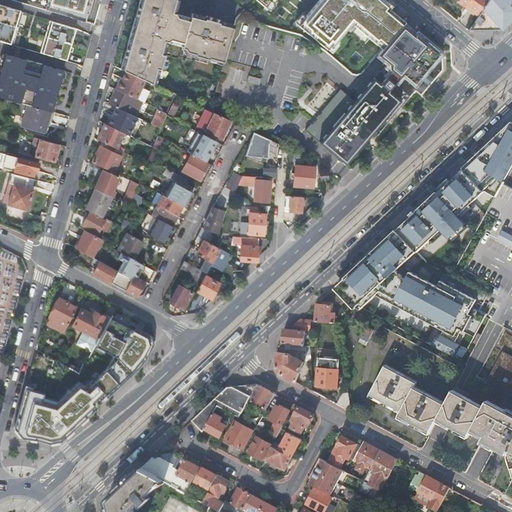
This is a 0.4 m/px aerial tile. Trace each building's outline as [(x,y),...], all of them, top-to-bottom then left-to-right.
[(45,0),(44,8),(83,20),(87,0),(45,0)] [(145,81),(155,86),(157,77),(159,69),(163,70),(167,55),(163,54),(161,54),(162,47),(165,46),(166,42),(167,41),(171,40),(183,43),(182,47),(181,48),(187,50),(188,53),(195,55),(194,58),(208,62),(209,59),(223,62),(233,25),(219,21),(220,20),(205,16),(205,17),(204,20),(198,18),(196,15),(191,13),(190,18),(189,21),(177,18),(175,14),(172,13),(174,6),(177,5),(178,0),(142,0),(141,5),(139,4),(135,18),(137,19),(135,26),(138,28),(136,33),(134,32),(130,46),(128,45),(124,60),(126,61),(123,71),(125,72),(145,81)] [(391,6),(383,0),(255,0),(268,11),(276,0),(316,0),(296,26),(328,54),(351,26),(371,41),(373,37),(386,46),(403,25),(387,12),(391,6)] [(459,0),(458,1),(479,16),(489,0),(459,0)] [(511,0),(489,0),(479,16),(469,31),(501,30),(511,19),(511,0)] [(0,41),(10,45),(20,11),(0,4),(0,41)] [(135,18),(128,45),(130,46),(134,32),(136,33),(138,28),(135,26),(137,19),(135,18)] [(40,53),(67,61),(76,29),(49,21),(40,53)] [(386,46),(379,55),(390,64),(383,73),(380,70),(354,101),(349,96),(341,89),(336,95),(335,97),(327,106),(325,108),(321,113),(305,131),(346,166),(366,142),(371,136),(372,137),(375,139),(416,91),(421,96),(443,70),(443,51),(419,31),(415,35),(403,25),(386,46)] [(184,56),(194,58),(195,55),(188,53),(187,50),(181,48),(181,49),(184,56)] [(5,55),(0,72),(0,97),(28,106),(52,112),(58,89),(63,71),(5,55)] [(142,88),(145,81),(125,72),(122,79),(119,84),(118,84),(115,89),(137,99),(142,88)] [(151,91),(142,88),(137,99),(143,102),(145,103),(151,91)] [(341,89),(349,96),(349,95),(341,88),(336,93),(336,95),(341,89)] [(137,99),(115,89),(109,104),(136,117),(143,102),(137,99)] [(326,104),(327,106),(335,97),(333,97),(326,104)] [(173,103),(167,114),(173,118),(179,106),(173,103)] [(46,134),(52,112),(28,106),(24,119),(21,127),(46,134)] [(222,139),(231,121),(206,109),(197,127),(222,139)] [(167,114),(159,110),(153,125),(161,129),(167,114)] [(494,198),(511,167),(511,120),(506,120),(331,285),(335,289),(346,300),(355,309),(361,309),(374,297),(450,336),(454,327),(460,330),(468,315),(464,313),(471,300),(435,281),(433,286),(404,272),(399,279),(391,270),(425,239),(429,244),(438,235),(443,239),(459,223),(456,220),(471,207),(468,204),(482,192),(494,198)] [(97,140),(102,142),(117,149),(124,133),(118,131),(105,124),(97,140)] [(197,131),(187,151),(192,154),(206,162),(217,142),(197,131)] [(270,140),(253,132),(246,155),(261,160),(263,157),(266,158),(268,144),(270,140)] [(158,136),(149,159),(157,163),(166,140),(162,138),(158,136)] [(54,161),(59,145),(34,138),(32,143),(38,145),(35,156),(54,161)] [(92,162),(111,171),(121,151),(117,149),(102,142),(92,162)] [(304,156),(292,150),(290,165),(295,166),(294,172),(292,172),(291,178),(294,179),(293,186),(313,188),(315,168),(303,166),(304,156)] [(206,162),(192,154),(183,171),(199,180),(208,163),(206,162)] [(37,172),(39,163),(6,155),(3,168),(33,176),(34,171),(37,172)] [(238,185),(242,176),(239,176),(242,166),(237,163),(232,172),(234,174),(229,185),(236,190),(238,185)] [(177,203),(183,206),(185,207),(192,193),(181,187),(185,179),(181,176),(169,170),(165,178),(173,182),(165,197),(177,203)] [(103,171),(94,189),(112,197),(113,198),(116,192),(113,191),(119,178),(103,171)] [(327,172),(318,173),(319,182),(328,181),(327,172)] [(28,178),(12,174),(4,202),(9,204),(9,205),(27,210),(34,190),(25,187),(28,178)] [(255,177),(242,176),(238,185),(255,186),(254,202),(269,203),(271,181),(255,179),(255,177)] [(123,202),(130,205),(131,204),(135,194),(139,184),(131,181),(123,202)] [(511,187),(504,184),(494,201),(490,209),(455,272),(493,293),(492,296),(491,296),(489,296),(487,301),(481,311),(493,318),(448,404),(417,388),(420,383),(388,366),(372,395),(404,412),(401,417),(433,434),(440,420),(447,424),(472,437),(474,433),(487,439),(484,443),(509,457),(507,461),(511,474),(511,473),(511,187)] [(102,218),(112,197),(94,189),(85,208),(91,211),(90,212),(102,218)] [(152,203),(158,206),(163,196),(163,195),(158,193),(152,203)] [(135,194),(131,204),(138,209),(144,198),(139,196),(135,194)] [(163,196),(158,206),(178,216),(183,206),(177,203),(165,197),(163,196)] [(302,200),(302,197),(290,196),(289,212),(301,214),(302,204),(305,204),(305,200),(302,200)] [(158,206),(152,216),(156,218),(172,227),(178,216),(158,206)] [(205,229),(215,233),(224,212),(222,211),(213,207),(205,229)] [(240,234),(241,234),(241,232),(248,233),(247,235),(264,236),(266,214),(256,213),(257,208),(250,207),(248,224),(241,223),(240,234)] [(106,219),(105,220),(102,218),(90,212),(83,226),(98,234),(101,229),(106,232),(111,221),(106,219)] [(218,234),(226,213),(224,212),(215,233),(218,234)] [(172,227),(156,218),(153,222),(147,224),(143,230),(166,243),(173,227),(172,227)] [(133,225),(124,220),(122,225),(131,230),(133,225)] [(202,228),(198,236),(211,243),(215,235),(202,228)] [(100,262),(110,244),(84,230),(79,240),(78,239),(73,248),(97,260),(100,262)] [(126,255),(134,259),(142,242),(127,234),(117,251),(122,253),(126,255)] [(257,262),(259,238),(232,237),(231,245),(241,246),(240,260),(257,262)] [(229,254),(204,240),(199,250),(204,253),(207,255),(205,258),(206,259),(199,270),(205,272),(206,273),(208,271),(211,273),(214,267),(222,272),(228,262),(229,254)] [(126,255),(122,253),(119,258),(124,261),(118,272),(132,279),(134,276),(136,277),(138,278),(138,277),(135,276),(137,273),(139,275),(144,266),(133,260),(134,259),(126,255)] [(100,262),(97,260),(90,272),(126,291),(132,279),(118,272),(100,262)] [(199,270),(184,261),(180,268),(189,273),(185,281),(196,287),(205,272),(199,270)] [(126,291),(137,297),(143,286),(141,285),(144,281),(138,278),(136,277),(134,276),(132,279),(126,291)] [(220,284),(204,276),(196,291),(212,299),(220,284)] [(193,293),(179,286),(170,303),(183,310),(193,293)] [(335,296),(345,301),(346,300),(339,293),(335,289),(332,292),(335,296)] [(332,304),(336,304),(335,296),(332,292),(321,301),(323,303),(323,306),(318,305),(317,306),(315,322),(335,324),(336,315),(331,314),(332,304)] [(335,296),(336,304),(341,305),(345,301),(335,296)] [(78,306),(57,297),(44,325),(65,334),(78,306)] [(91,312),(80,307),(71,326),(96,337),(106,315),(93,309),(91,312)] [(134,326),(110,317),(94,348),(112,354),(104,370),(88,383),(79,380),(55,399),(44,398),(44,391),(27,387),(17,430),(20,438),(47,444),(62,442),(138,368),(154,342),(152,334),(134,326)] [(306,332),(311,333),(311,322),(301,321),(294,328),(293,331),(306,332)] [(284,330),(282,344),(304,346),(306,332),(293,331),(284,330)] [(436,332),(429,344),(451,356),(458,345),(436,332)] [(279,374),(296,383),(304,363),(289,354),(277,353),(276,366),(279,374)] [(340,361),(320,358),(317,386),(338,389),(340,361)] [(217,406),(235,416),(239,418),(249,400),(257,385),(227,387),(211,403),(217,406)] [(266,410),(275,394),(257,385),(249,400),(266,410)] [(337,405),(351,413),(348,393),(342,394),(337,405)] [(193,420),(203,433),(205,429),(213,414),(217,406),(211,403),(193,420)] [(269,419),(282,426),(290,411),(282,406),(279,412),(274,409),(269,419)] [(314,416),(298,407),(294,415),(295,416),(291,423),(293,425),(291,428),(301,434),(305,427),(307,423),(310,424),(314,416)] [(213,414),(205,429),(220,437),(226,426),(220,423),(222,418),(213,414)] [(225,440),(243,450),(254,431),(236,421),(225,440)] [(279,450),(292,457),(302,440),(289,433),(279,450)] [(354,460),(361,447),(357,445),(343,436),(329,463),(340,469),(346,458),(349,460),(350,458),(354,461),(354,460)] [(248,453),(263,461),(272,445),(257,437),(248,453)] [(381,451),(364,442),(361,447),(354,460),(359,463),(356,469),(363,473),(366,467),(371,470),(381,451)] [(279,450),(272,447),(265,459),(285,470),(292,457),(279,450)] [(398,460),(381,451),(371,470),(364,482),(380,490),(387,479),(388,479),(398,460)] [(156,459),(175,470),(182,457),(175,453),(162,456),(158,453),(157,457),(156,459)] [(140,469),(148,474),(154,462),(156,459),(155,459),(152,457),(140,469)] [(329,463),(320,458),(307,482),(333,497),(346,472),(340,469),(329,463)] [(170,485),(178,471),(175,470),(156,459),(154,462),(148,474),(163,481),(170,485)] [(192,483),(200,467),(186,460),(178,475),(192,483)] [(211,490),(218,476),(209,471),(203,467),(195,481),(211,490)] [(162,482),(163,481),(148,474),(140,469),(106,501),(108,511),(133,511),(133,509),(139,504),(141,507),(150,499),(147,496),(158,486),(159,487),(164,484),(162,482)] [(406,484),(419,491),(427,476),(417,470),(415,473),(413,472),(406,484)] [(227,481),(218,476),(211,490),(209,493),(204,502),(220,511),(223,505),(225,502),(220,499),(223,494),(221,493),(223,489),(225,490),(228,485),(227,481)] [(450,488),(441,483),(427,476),(419,491),(418,492),(415,499),(438,511),(450,488)] [(231,502),(243,509),(251,495),(238,488),(231,502)] [(315,488),(307,504),(321,511),(324,511),(332,498),(315,488)] [(195,493),(189,489),(186,493),(193,497),(195,493)] [(259,511),(265,502),(252,495),(244,508),(248,510),(247,511),(259,511)] [(276,511),(278,510),(265,502),(259,511),(276,511)]
